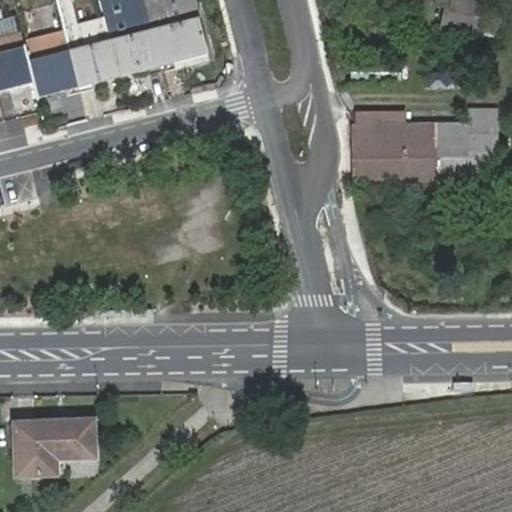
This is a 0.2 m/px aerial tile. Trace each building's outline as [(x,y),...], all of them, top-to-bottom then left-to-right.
[(79,89),(120,78),(116,61),(111,41),(106,20),(78,27),(70,0),(65,0),(63,1),(57,2),(65,35),(79,89)] [(129,0),(133,12),(146,8),(144,0),(129,0)] [(208,55),(193,0),(144,0),(146,8),(152,31),(157,48),(162,67),(208,55)] [(449,5),(439,44),(447,47),(450,37),(479,44),(482,30),(489,0),(435,0),(435,2),(449,5)] [(508,1),(503,0),(489,0),(482,30),(500,35),(508,1)] [(0,92),(34,84),(31,74),(29,63),(24,45),(18,19),(2,23),(0,15),(0,45),(3,56),(0,56),(0,92)] [(120,78),(162,67),(157,48),(152,31),(111,41),(116,61),(120,78)] [(65,35),(24,45),(29,63),(38,98),(79,89),(65,35)] [(352,66),(351,81),(388,81),(389,67),(352,66)] [(429,71),(429,88),(473,87),(474,72),(429,71)] [(356,126),(355,180),(495,180),(496,111),(466,112),(465,127),(404,126),(388,126),(388,113),(367,113),(367,126),(356,126)] [(355,113),(356,126),(367,126),(367,113),(355,113)] [(404,113),(388,113),(388,126),(404,126),(404,113)] [(14,431),(16,479),(56,478),(56,460),(94,459),(93,422),(47,424),(46,431),(14,431)]
